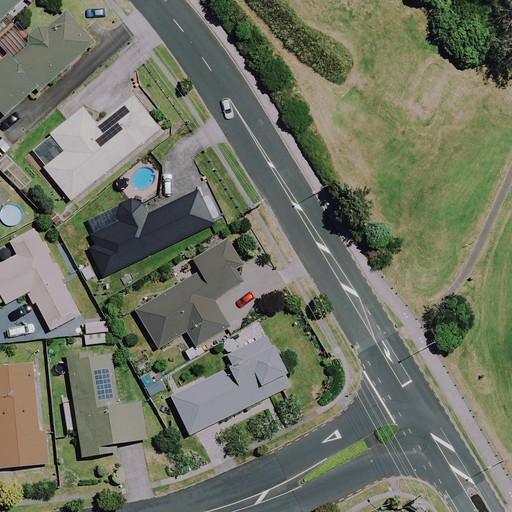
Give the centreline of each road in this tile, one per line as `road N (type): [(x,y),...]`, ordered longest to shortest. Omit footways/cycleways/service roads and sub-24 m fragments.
road 1 (unclassified): [(157,0),(203,54),(416,413)]
road 2 (tertiary): [(216,511),(286,488),(416,413)]
road 3 (tertiary): [(416,413),(485,511)]
